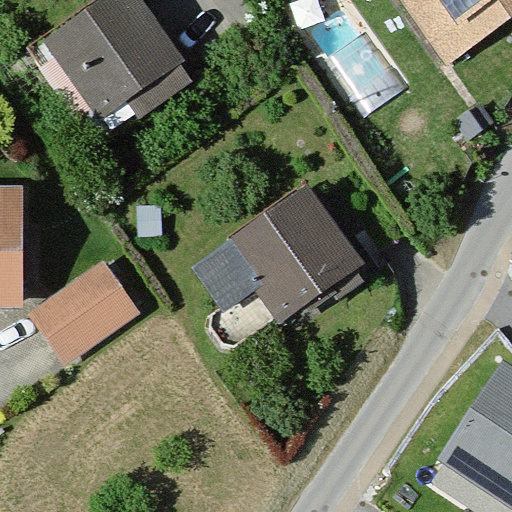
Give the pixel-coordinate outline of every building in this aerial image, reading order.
[(129,0),(128,0),(50,54),(102,130),(182,76),(129,0)] [(511,0),(400,0),(446,69),(511,25),(511,0)] [(481,108),(454,127),(466,144),(493,125),(481,108)] [(306,193),(199,269),(226,306),(256,285),(279,317),(356,262),(306,193)] [(22,194),(0,194),(0,314),(23,315),(22,194)] [(159,211),(138,212),(140,240),(161,239),(159,211)] [(105,267),(32,319),(66,365),(138,313),(105,267)] [(511,376),(504,371),(445,459),(511,503),(511,376)]
